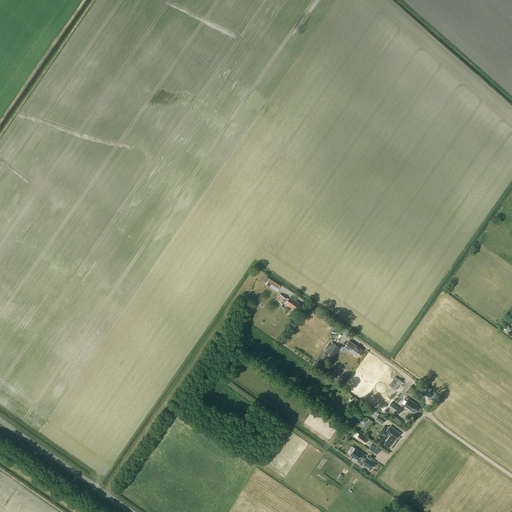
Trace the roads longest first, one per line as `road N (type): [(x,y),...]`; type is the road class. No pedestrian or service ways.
road 1 (unclassified): [(133,511),(0,418)]
road 2 (track): [(511,476),(428,414),(390,455)]
